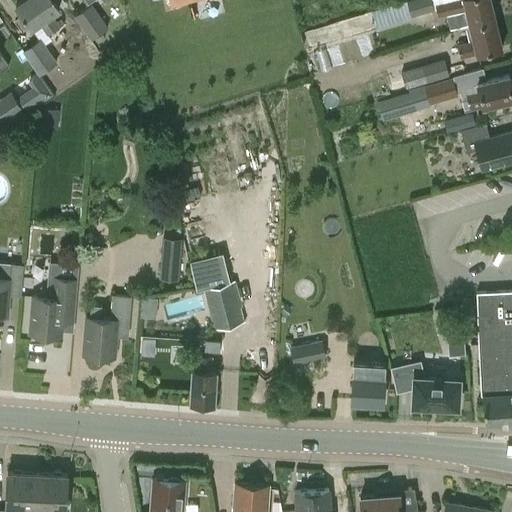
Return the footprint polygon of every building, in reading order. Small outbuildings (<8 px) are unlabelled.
[(52,0),(23,0),(16,5),(31,27),(39,21),(48,34),(48,33),(59,26),(63,23),(60,18),(55,21),(50,14),(59,8),(52,0)] [(410,16),(406,2),(405,0),(403,0),(372,9),(376,26),(410,16)] [(411,17),(434,11),(430,0),(413,0),(406,2),(410,16),(411,17)] [(469,26),(496,19),(491,0),(453,0),(435,5),(438,17),(465,11),(469,26)] [(91,38),(108,26),(91,4),(75,16),(91,38)] [(496,19),(469,26),(473,41),(456,45),(460,59),(503,48),(496,19)] [(40,74),(57,62),(40,38),(23,50),(40,74)] [(0,68),(8,63),(0,51),(0,68)] [(443,61),(422,67),(402,72),(407,88),(426,82),(448,76),(443,61)] [(345,66),(311,79),(316,92),(350,80),(345,66)] [(477,82),(478,84),(464,87),(467,98),(462,99),(465,110),(483,106),(511,99),(511,85),(509,74),(477,82)] [(430,104),(457,96),(452,79),(425,86),(430,104)] [(411,90),(377,99),(383,119),(417,110),(411,90)] [(0,122),(21,109),(12,93),(0,100),(0,122)] [(446,118),(449,130),(477,121),(473,110),(446,118)] [(477,149),(482,168),(511,160),(511,132),(511,131),(490,137),(486,122),(461,129),(467,151),(477,149)] [(341,133),(328,136),(335,163),(348,159),(341,133)] [(159,279),(177,280),(180,240),(162,239),(159,279)] [(74,327),(77,285),(79,261),(49,258),(46,297),(33,296),(30,334),(61,336),(62,326),(74,327)] [(21,289),(23,265),(11,264),(11,263),(0,261),(0,315),(7,316),(9,288),(21,289)] [(213,328),(245,320),(235,280),(203,288),(213,328)] [(511,289),(476,291),(478,329),(487,328),(487,332),(492,332),(493,361),(509,360),(511,417),(511,289)] [(86,316),(83,355),(114,357),(116,335),(117,329),(129,330),(131,296),(112,294),(110,318),(104,318),(105,309),(102,305),(94,305),(91,308),(90,317),(86,316)] [(136,294),(135,314),(152,315),(153,294),(136,294)] [(165,306),(168,317),(204,308),(201,296),(165,306)] [(443,328),(445,353),(461,352),(460,327),(443,328)] [(487,328),(478,329),(481,385),(485,423),(511,421),(511,417),(509,360),(493,361),(492,332),(487,332),(487,328)] [(221,339),(205,338),(204,350),(220,351),(221,339)] [(322,339),(290,346),(293,363),(326,356),(322,339)] [(214,403),(216,371),(213,371),(214,357),(198,356),(197,370),(193,370),(191,402),(214,403)] [(352,360),(351,376),(350,401),(383,402),(384,378),(385,362),(352,360)] [(390,367),(396,392),(413,388),(412,404),(457,406),(458,378),(424,377),(420,360),(390,367)] [(37,472),(7,471),(5,511),(18,511),(19,510),(35,510),(37,472)] [(67,473),(37,472),(35,510),(65,511),(67,473)] [(181,511),(184,481),(154,478),(151,511),(181,511)] [(266,511),(269,484),(234,482),(231,511),(266,511)] [(330,511),(329,488),(295,490),(296,511),(330,511)] [(400,511),(399,493),(359,497),(360,511),(400,511)] [(489,511),(491,507),(447,499),(445,511),(489,511)]
